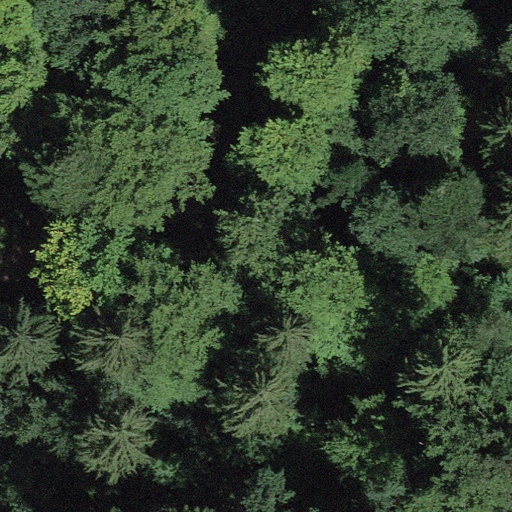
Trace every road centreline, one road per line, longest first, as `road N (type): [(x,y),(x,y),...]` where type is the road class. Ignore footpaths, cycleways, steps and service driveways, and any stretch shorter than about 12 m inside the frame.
road 1 (track): [(0,19),(101,121),(207,200),(511,104)]
road 2 (track): [(17,34),(22,159),(2,269)]
road 3 (track): [(207,200),(45,244),(0,272)]
